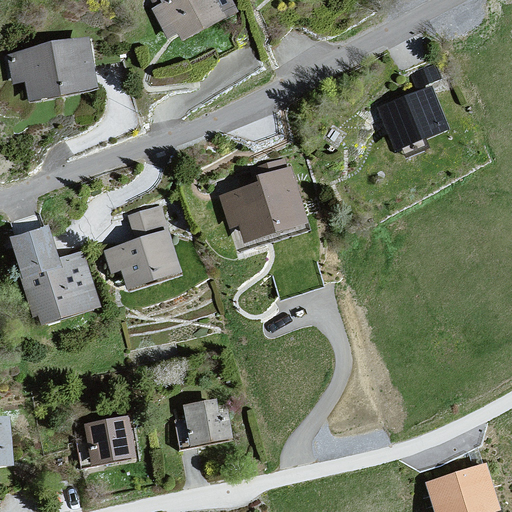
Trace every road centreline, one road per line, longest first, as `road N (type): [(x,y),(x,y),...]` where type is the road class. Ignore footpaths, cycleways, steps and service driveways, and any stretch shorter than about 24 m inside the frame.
road 1 (residential): [(465,0),(283,98),(0,207)]
road 2 (residential): [(511,400),(461,429),(361,462),(135,511)]
